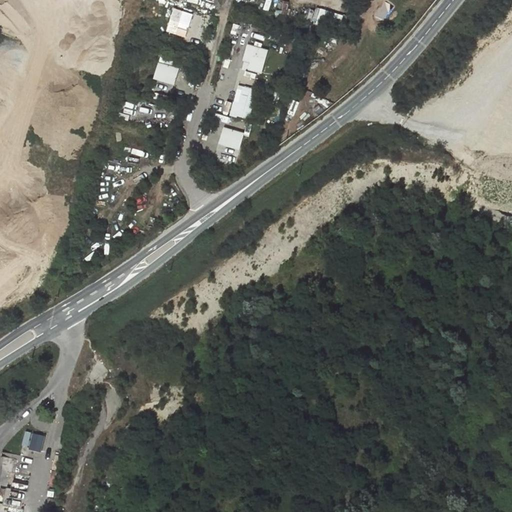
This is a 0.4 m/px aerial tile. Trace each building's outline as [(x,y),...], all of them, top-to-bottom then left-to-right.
[(314,7),(310,19),(343,28),(346,15),(314,7)] [(269,49),(249,43),(246,54),(253,56),(253,60),(251,66),(263,70),(269,49)] [(165,74),(177,78),(180,67),(160,61),(156,75),(164,78),(165,74)] [(252,75),(241,72),(239,81),(249,84),(252,75)] [(260,90),(239,84),(231,115),(252,120),(260,90)] [(224,114),(230,115),(232,102),(227,101),(224,114)] [(245,131),(225,126),(222,136),(234,140),(233,143),(241,146),(245,131)] [(24,448),(43,451),(46,435),(27,432),(24,448)] [(61,473),(53,471),(49,485),(57,487),(61,473)]
